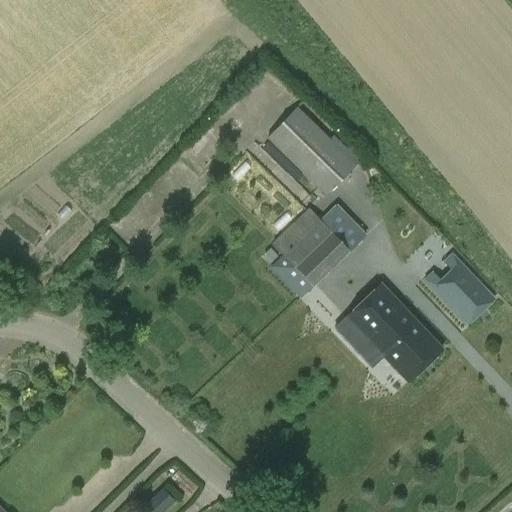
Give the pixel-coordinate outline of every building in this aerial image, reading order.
[(325,197),(357,166),(365,157),(351,144),(343,152),(297,107),(266,139),(325,197)] [(261,251),(273,264),(269,268),(300,300),(366,235),(336,204),(319,220),(308,208),(276,238),(271,243),(270,242),(261,251)] [(432,273),(424,280),(466,325),(493,299),(451,254),(443,262),(450,270),(439,281),(432,273)] [(380,284),(345,317),(407,383),(442,350),(399,304),(380,284)] [(147,511),(164,511),(177,501),(163,485),(141,505),(147,511)]
